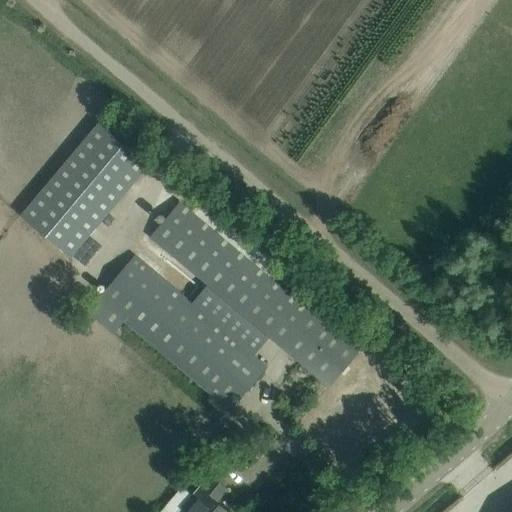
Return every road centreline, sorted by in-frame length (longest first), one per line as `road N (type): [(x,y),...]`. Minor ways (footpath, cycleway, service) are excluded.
road 1 (unclassified): [(511,401),(35,0)]
road 2 (unclassified): [(388,511),(511,403)]
